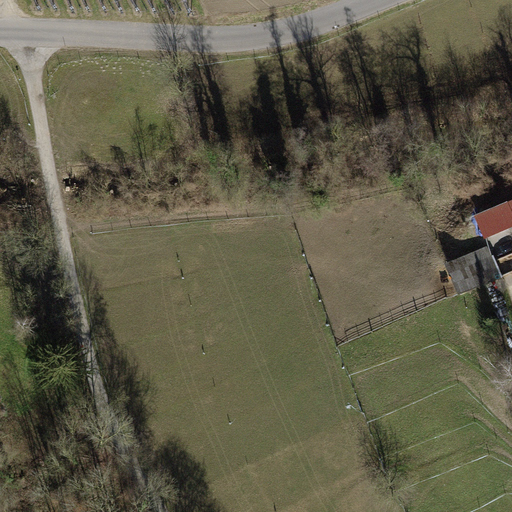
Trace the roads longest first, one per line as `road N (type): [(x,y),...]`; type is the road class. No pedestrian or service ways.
road 1 (track): [(0,2),(31,82),(83,341),(114,436),(162,511)]
road 2 (residential): [(376,0),(241,44),(0,40)]
